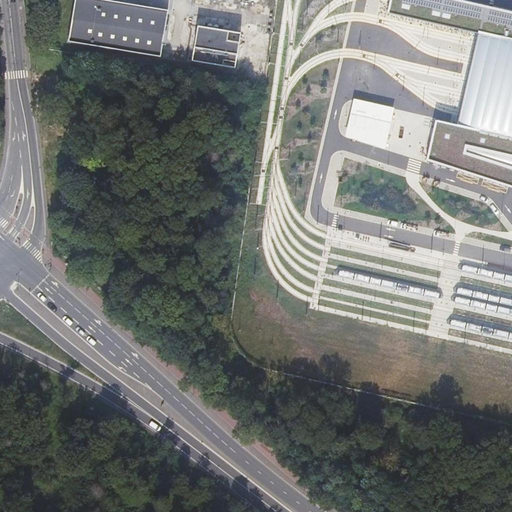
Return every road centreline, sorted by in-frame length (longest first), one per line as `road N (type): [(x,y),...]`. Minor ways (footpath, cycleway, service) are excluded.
road 1 (primary): [(312,511),(18,260)]
road 2 (primary): [(0,288),(183,440)]
road 3 (primary): [(0,338),(183,440)]
road 4 (unclassified): [(18,260),(39,220),(18,87)]
road 5 (unclassified): [(21,117),(26,206),(3,246)]
